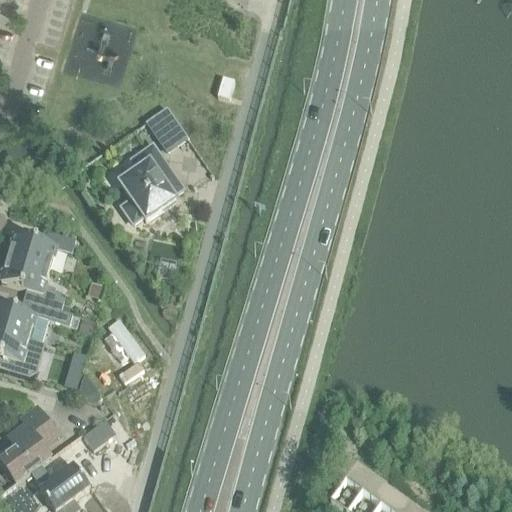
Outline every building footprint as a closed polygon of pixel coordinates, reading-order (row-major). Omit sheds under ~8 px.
[(234,86),(222,83),(217,102),(229,105),(234,86)] [(167,113),(148,126),(168,156),(188,142),(167,113)] [(173,201),(183,194),(153,151),(133,165),(139,175),(120,188),(132,205),(122,212),(134,228),(143,222),(146,226),(176,205),(173,201)] [(15,239),(8,263),(49,275),(53,262),(69,266),(76,245),(44,236),(41,247),(15,239)] [(45,290),(49,275),(8,263),(1,287),(32,296),(29,306),(61,316),(65,304),(48,291),(45,290)] [(72,319),(61,316),(29,306),(26,317),(0,309),(0,335),(41,348),(48,325),(69,332),(72,322),(72,319)] [(72,322),(69,332),(76,334),(79,324),(72,322)] [(83,323),(79,335),(93,339),(97,327),(83,323)] [(119,324),(108,332),(133,368),(145,360),(119,324)] [(35,371),(41,348),(0,335),(0,361),(11,365),(8,376),(29,382),(36,378),(38,372),(35,371)] [(83,377),(76,402),(97,408),(100,399),(83,377)] [(79,386),(66,383),(64,392),(76,395),(79,386)] [(0,468),(16,489),(30,479),(41,471),(51,463),(38,446),(54,435),(37,411),(20,423),(25,429),(7,442),(15,453),(0,464),(0,468)] [(94,457),(116,440),(105,426),(83,443),(94,457)] [(52,486),(41,471),(30,479),(41,493),(39,495),(51,511),(78,511),(73,505),(90,493),(74,470),(52,486)] [(389,511),(346,488),(336,505),(343,509),(348,500),(357,505),(352,511),(389,511)]
